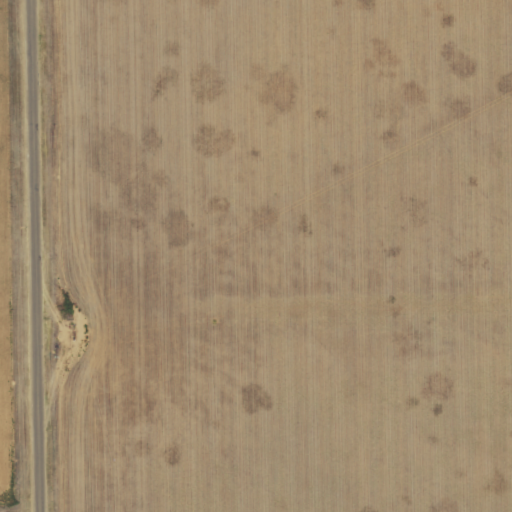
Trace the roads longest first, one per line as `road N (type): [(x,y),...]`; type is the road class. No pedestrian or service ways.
road 1 (residential): [(36,511),(26,0)]
road 2 (residential): [(32,338),(511,326)]
